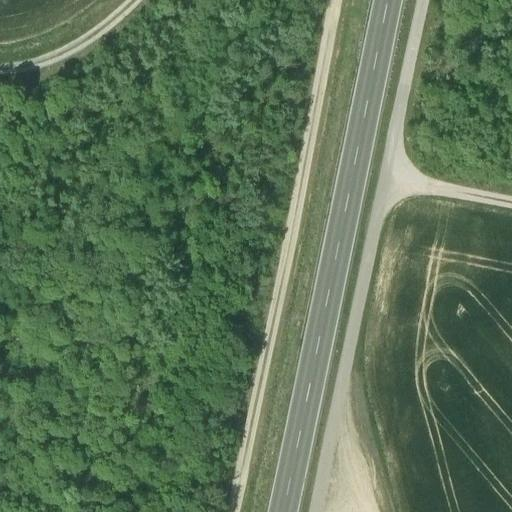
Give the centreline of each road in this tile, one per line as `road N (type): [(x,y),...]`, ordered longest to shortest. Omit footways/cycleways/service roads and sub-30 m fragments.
road 1 (track): [(312,511),(419,0)]
road 2 (track): [(226,511),(330,0)]
road 3 (secondary): [(281,511),(383,0)]
road 4 (track): [(133,0),(67,60),(0,75)]
road 5 (track): [(511,209),(382,186)]
